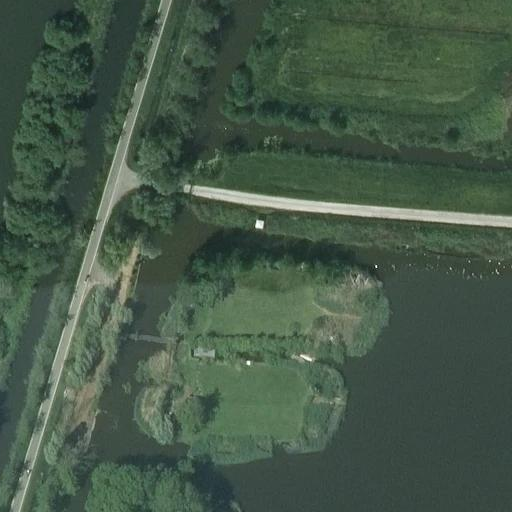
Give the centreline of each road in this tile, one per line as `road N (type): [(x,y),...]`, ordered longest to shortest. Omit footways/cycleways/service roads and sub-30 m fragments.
road 1 (unclassified): [(14,511),(166,0)]
road 2 (track): [(511,228),(112,179)]
